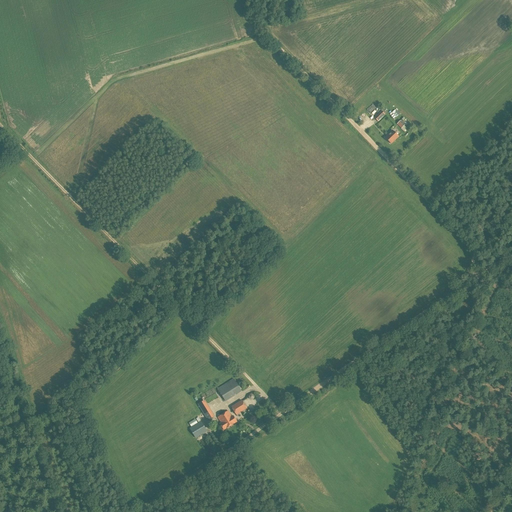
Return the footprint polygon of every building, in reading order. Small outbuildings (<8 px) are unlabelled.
[(373,104),(366,110),(370,113),(376,108),(373,104)] [(378,122),(385,114),(381,111),(374,118),(378,122)] [(401,129),(405,124),(400,120),(397,124),(401,129)] [(391,144),(398,136),(393,130),(385,138),(391,144)] [(224,400),(240,390),(234,379),(217,389),(224,400)] [(197,404),(201,410),(208,406),(205,400),(197,404)] [(247,408),(242,400),(231,407),(236,415),(247,408)] [(211,411),(204,416),(208,421),(215,417),(211,411)] [(234,423),(237,422),(233,416),(232,417),(228,411),(218,417),(222,425),(221,426),(223,430),(226,428),(234,424),(234,423)] [(191,427),(197,423),(195,419),(189,423),(191,427)] [(195,438),(206,432),(201,422),(190,429),(195,438)]
